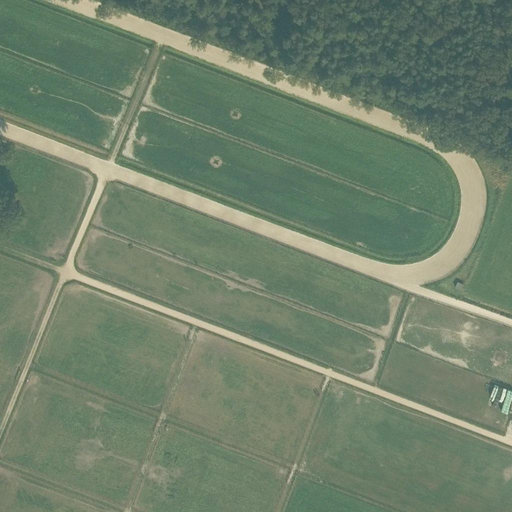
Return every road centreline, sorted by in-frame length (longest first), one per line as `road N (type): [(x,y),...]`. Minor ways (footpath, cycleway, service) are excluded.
road 1 (track): [(511,442),(0,246)]
road 2 (track): [(0,432),(161,39)]
